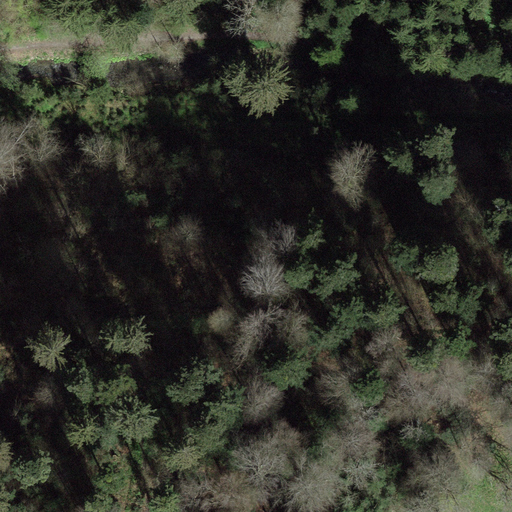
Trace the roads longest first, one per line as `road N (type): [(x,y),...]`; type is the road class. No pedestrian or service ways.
road 1 (track): [(511,481),(485,419),(455,394),(174,329),(52,337),(0,352)]
road 2 (track): [(511,53),(226,32),(80,43),(0,38)]
